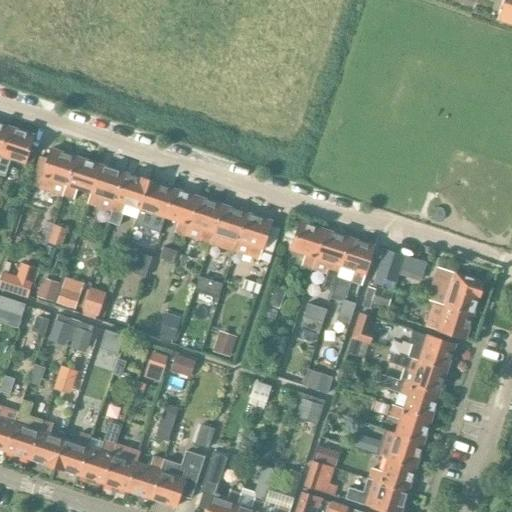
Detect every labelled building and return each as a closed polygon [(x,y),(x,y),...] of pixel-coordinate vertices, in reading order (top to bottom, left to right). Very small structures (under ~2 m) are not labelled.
[(511,23),(511,0),(503,0),(498,19),(511,23)] [(0,149),(0,166),(5,168),(9,158),(23,163),(31,166),(34,155),(27,153),(32,135),(7,127),(0,149)] [(66,185),(75,157),(50,149),(41,177),(38,187),(48,191),(52,181),(66,185)] [(66,185),(63,196),(73,199),(76,189),(90,193),(100,165),(75,157),(66,185)] [(115,201),(124,173),(100,165),(90,193),(87,203),(111,211),(112,212),(115,201)] [(139,209),(148,181),(124,173),(115,201),(112,212),(111,211),(108,222),(119,226),(123,214),(136,218),(139,209)] [(160,227),(164,217),(173,189),(148,181),(139,209),(153,214),(150,224),(160,227)] [(53,195),(30,187),(23,208),(46,215),(53,195)] [(185,235),(197,197),(173,189),(164,217),(178,222),(174,232),(184,235),(185,235)] [(209,243),(222,205),(197,197),(185,235),(199,239),(199,240),(209,243)] [(234,251),(246,213),(222,205),(209,243),(234,251)] [(246,213),(234,251),(258,259),(267,262),(278,229),(269,226),(270,221),(246,213)] [(315,258),(324,230),(299,222),(290,250),(305,255),(301,265),(311,268),(315,258)] [(331,292),(336,276),(348,238),(324,230),(315,258),(311,268),(326,273),(321,288),(331,292)] [(361,284),(373,246),(348,238),(336,276),(361,284)] [(170,264),(174,252),(163,249),(159,260),(170,264)] [(419,283),(426,264),(380,249),(369,283),(388,289),(393,274),(419,283)] [(143,278),(149,259),(138,255),(131,274),(143,278)] [(473,314),(483,282),(453,273),(450,282),(440,279),(437,289),(446,292),(442,305),(444,305),(473,314)] [(0,287),(14,292),(18,279),(3,274),(0,283),(0,287)] [(241,289),(258,294),(260,286),(244,280),(241,289)] [(42,284),(37,298),(52,303),(57,289),(42,284)] [(278,309),(284,291),(272,287),(266,305),(278,309)] [(386,308),(392,293),(377,288),(371,303),(386,308)] [(59,292),(55,305),(73,310),(77,298),(59,292)] [(0,296),(0,309),(21,316),(25,305),(0,296)] [(97,318),(102,303),(85,297),(80,312),(97,318)] [(336,322),(332,336),(343,339),(347,325),(354,305),(354,303),(344,300),(343,302),(336,322)] [(306,304),(302,318),(306,319),(304,327),(318,332),(321,324),(325,310),(306,304)] [(465,339),(473,314),(444,305),(440,319),(430,316),(427,326),(465,339)] [(368,331),(371,319),(358,315),(351,338),(369,344),(372,333),(368,331)] [(163,316),(157,336),(173,341),(179,321),(163,316)] [(37,317),(33,330),(43,333),(47,320),(37,317)] [(84,353),(90,335),(75,330),(69,348),(84,353)] [(123,336),(105,330),(100,349),(117,354),(123,336)] [(412,344),(408,357),(419,360),(447,369),(454,344),(427,335),(427,336),(416,332),(412,331),(409,343),(412,344)] [(229,358),(235,338),(218,333),(212,352),(229,358)] [(355,357),(360,344),(351,341),(346,354),(355,357)] [(447,369),(419,360),(408,357),(393,352),(390,362),(415,370),(410,384),(439,393),(447,369)] [(160,375),(165,360),(151,356),(146,371),(160,375)] [(175,357),(172,366),(182,369),(179,376),(189,379),(194,364),(175,357)] [(125,362),(117,360),(112,374),(120,377),(125,362)] [(439,393),(410,384),(381,375),(378,385),(407,395),(402,409),(431,418),(439,393)] [(0,392),(8,395),(12,381),(3,378),(0,388),(0,392)] [(254,382),(250,397),(265,402),(269,387),(254,382)] [(324,405),(302,398),(295,417),(318,424),(324,405)] [(14,423),(4,451),(28,459),(38,431),(41,421),(28,416),(33,403),(23,400),(19,413),(17,413),(14,423)] [(385,415),(388,407),(372,402),(370,410),(385,415)] [(423,442),(431,418),(402,409),(392,406),(389,415),(399,418),(394,433),(423,442)] [(0,449),(4,451),(14,423),(17,413),(0,407),(0,449)] [(92,429),(97,414),(87,410),(82,425),(92,429)] [(53,467),(62,439),(49,435),(52,424),(41,421),(38,431),(28,459),(53,467)] [(207,447),(213,427),(200,423),(194,442),(207,447)] [(101,483),(114,444),(119,429),(109,426),(104,441),(90,437),(87,447),(77,475),(101,483)] [(165,441),(168,431),(158,428),(155,437),(165,441)] [(423,442),(394,433),(384,430),(377,454),(387,457),(415,467),(423,442)] [(77,475),(87,447),(90,437),(80,433),(76,444),(62,439),(53,467),(77,475)] [(374,453),(377,442),(357,435),(353,446),(374,453)] [(135,462),(126,491),(150,499),(163,460),(158,459),(163,443),(150,439),(145,454),(147,455),(144,465),(135,462)] [(126,491),(138,452),(114,444),(101,483),(126,491)] [(334,467),(338,455),(319,448),(315,461),(334,467)] [(202,493),(197,507),(207,510),(206,511),(233,511),(239,494),(229,490),(226,501),(213,497),(226,457),(212,452),(199,492),(202,493)] [(407,491),(415,467),(387,457),(382,472),(372,468),(369,479),(407,491)] [(192,493),(199,472),(177,464),(163,460),(150,499),(175,507),(180,489),(192,493)] [(315,489),(323,465),(312,461),(304,485),(315,489)] [(260,511),(267,493),(274,471),(262,467),(253,494),(241,489),(239,494),(233,511),(260,511)] [(287,511),(300,474),(287,470),(279,497),(267,493),(260,511),(287,511)] [(386,511),(400,511),(407,491),(369,479),(364,492),(349,487),(345,499),(386,511)] [(308,511),(313,497),(301,493),(295,511),(308,511)]
